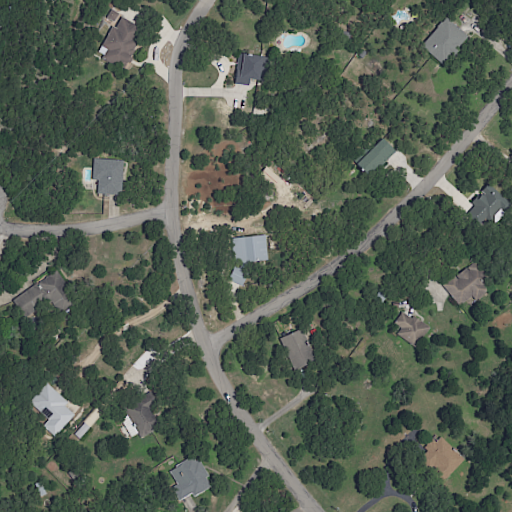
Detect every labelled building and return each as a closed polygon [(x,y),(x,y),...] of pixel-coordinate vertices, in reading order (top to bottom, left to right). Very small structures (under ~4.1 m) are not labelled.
[(137,27),(118,17),(98,56),(124,69),(137,43),(131,40),(137,27)] [(420,46),(441,64),(466,35),(445,17),(420,46)] [(259,80),(263,57),(241,54),(236,84),(248,86),(249,79),(259,80)] [(370,178),(395,150),(381,138),(356,165),(370,178)] [(92,181),(97,181),(97,194),(122,195),(123,160),(93,159),(92,181)] [(468,213),(489,226),(506,198),(485,185),(468,213)] [(231,237),(232,263),(267,262),(266,236),(231,237)] [(491,287),(469,263),(442,287),(459,306),(471,295),(476,301),(491,287)] [(227,280),(241,287),(247,275),(233,268),(227,280)] [(12,299),(23,317),(49,300),(56,309),(73,298),(56,272),(12,299)] [(392,324),(400,328),(396,335),(416,347),(428,328),(400,310),(392,324)] [(280,337),(290,371),(312,364),(302,330),(280,337)] [(48,420),(42,426),(54,437),(74,416),(64,406),(67,403),(46,382),(28,401),(48,420)] [(136,435),(154,434),(151,401),(140,402),(141,409),(121,411),(123,425),(135,424),(136,435)] [(419,460),(443,482),(463,460),(437,436),(425,449),(427,451),(419,460)] [(168,471),(176,485),(171,488),(178,501),(191,494),(193,498),(212,487),(195,456),(168,471)]
